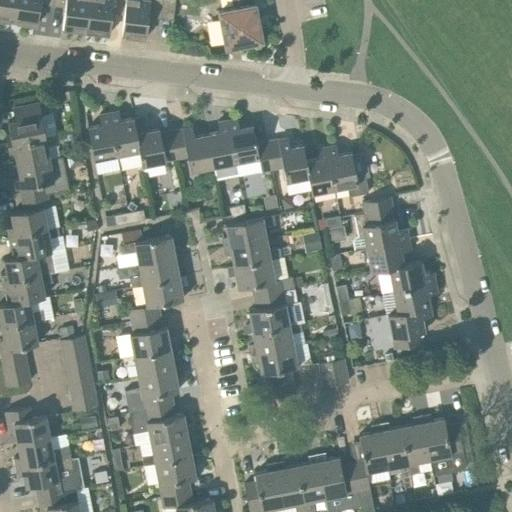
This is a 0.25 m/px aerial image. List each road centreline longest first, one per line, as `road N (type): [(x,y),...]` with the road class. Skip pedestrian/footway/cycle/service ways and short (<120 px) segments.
road 1 (residential): [(295,89),(386,104),(425,133),(442,166),(499,368)]
road 2 (residential): [(0,52),(295,89)]
road 3 (residential): [(220,442),(312,426),(331,403),(499,368)]
road 4 (residential): [(220,442),(196,303)]
